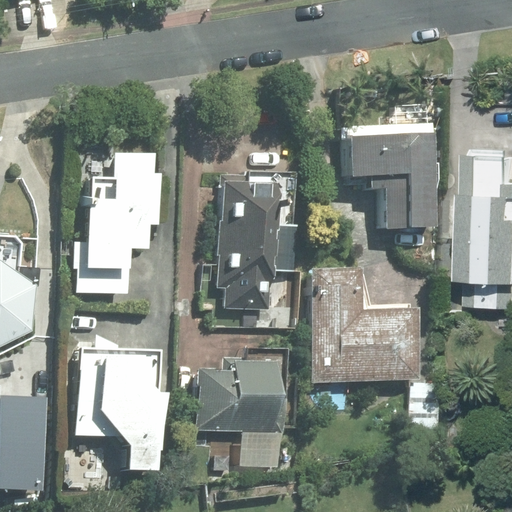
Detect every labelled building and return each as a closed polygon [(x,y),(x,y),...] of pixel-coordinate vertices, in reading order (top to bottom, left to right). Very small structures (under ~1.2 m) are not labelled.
[(426,230),(420,106),(388,107),(389,129),(336,132),(338,182),(370,181),(372,232),(426,230)] [(475,155),(465,154),(459,280),(465,280),(464,307),(511,309),(511,183),(510,184),(511,151),(476,149),(475,155)] [(72,203),(69,294),(119,295),(120,254),(131,255),(132,231),(141,231),(143,157),(108,156),(107,181),(82,180),(81,203),(72,203)] [(267,184),(213,183),(210,291),(218,291),(217,313),(264,314),(265,273),(286,274),(287,228),(266,228),(267,184)] [(11,239),(0,238),(0,343),(8,339),(8,333),(21,334),(23,286),(10,285),(11,239)] [(299,272),(302,383),(408,381),(407,309),(348,311),(347,271),(299,272)] [(153,353),(70,351),(70,370),(65,370),(63,438),(113,439),(112,474),(151,475),(153,353)] [(217,372),(188,371),(186,434),(234,435),(233,469),(271,470),(274,367),(236,366),(236,353),(217,353),(217,372)] [(431,425),(432,388),(408,387),(406,441),(446,442),(446,425),(431,425)] [(0,493),(31,494),(32,401),(0,400),(0,493)]
